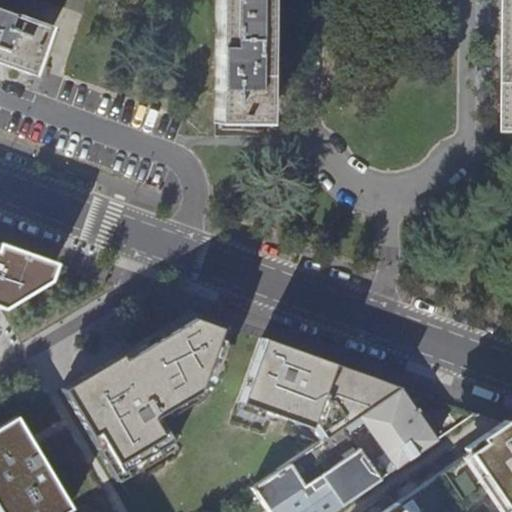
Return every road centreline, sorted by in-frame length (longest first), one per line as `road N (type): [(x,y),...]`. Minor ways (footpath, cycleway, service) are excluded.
road 1 (residential): [(178,269),(511,385)]
road 2 (residential): [(178,269),(0,375)]
road 3 (residential): [(0,204),(178,269)]
